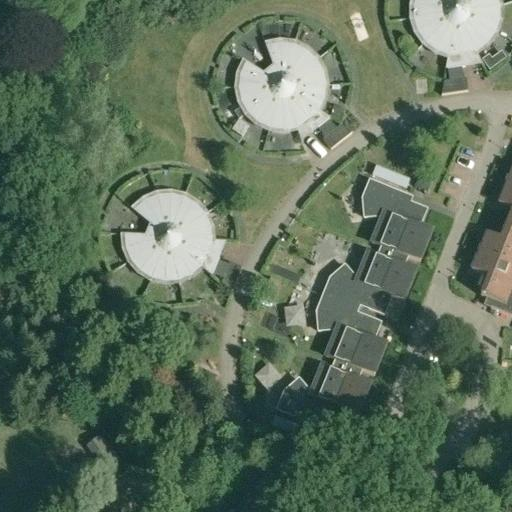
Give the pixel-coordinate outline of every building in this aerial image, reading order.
[(478,58),(477,57),(475,53),(486,45),(495,34),(499,21),(499,8),(496,0),(414,0),(412,7),(412,20),(416,34),(424,45),(435,53),(448,57),(446,70),(447,71),(464,68),(463,56),(474,54),(477,59),(478,58)] [(296,130),(297,133),(298,135),(299,134),(297,129),(307,122),(315,132),(328,121),(329,120),(318,112),(324,100),(325,87),(323,73),(316,61),(306,52),(293,46),(280,44),(265,47),(272,67),(263,75),(245,63),(239,76),(237,90),(240,103),(247,115),(257,125),(269,131),(283,132),(296,130)] [(488,56),(481,61),(489,72),(496,67),(491,60),(488,56)] [(443,83),(441,97),(467,93),(465,80),(443,83)] [(333,107),(331,117),(340,119),(342,110),(333,107)] [(238,122),(232,131),(241,138),(248,128),(238,122)] [(330,151),(351,135),(340,127),(322,141),(330,151)] [(420,174),(414,189),(427,194),(433,180),(420,174)] [(511,175),(500,206),(511,210),(511,217),(503,241),(489,236),(475,273),(492,280),(486,298),(487,298),(483,307),(511,318),(511,175)] [(283,393),(282,396),(275,412),(318,430),(321,425),(338,431),(345,414),(359,420),(372,387),(357,382),(360,374),(374,380),(388,348),(373,343),(381,325),(357,315),(359,308),(384,318),(391,300),(404,306),(417,273),(404,269),(407,261),(421,266),(433,233),(419,228),(427,211),(410,204),(412,200),(368,181),(361,200),(363,221),(379,220),(368,246),(380,250),(377,257),(366,253),(355,280),(344,266),(329,280),(315,314),(317,334),(334,332),(322,359),(334,363),(331,371),(320,366),(309,394),(298,381),(283,393)] [(217,244),(217,243),(211,242),(210,229),(205,216),(196,206),(184,199),(170,196),(157,197),(144,202),(133,212),(149,226),(144,237),(124,236),(125,250),(130,263),(139,274),(151,281),(165,284),(178,282),(191,277),(201,268),(211,277),(212,276),(218,260),(207,255),(211,244),(217,244)] [(221,285),(232,294),(241,269),(229,264),(221,285)] [(309,448),(301,466),(317,473),(324,454),(309,448)]
